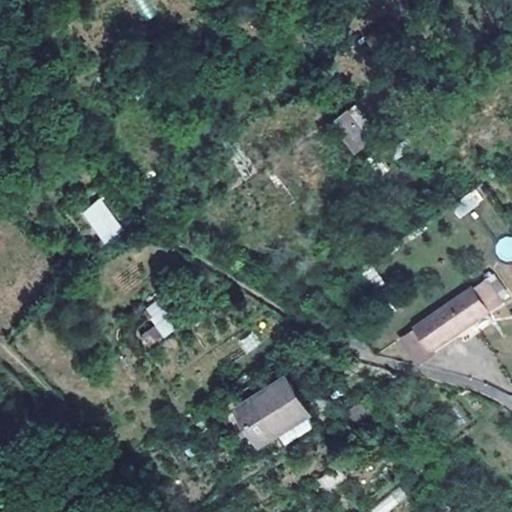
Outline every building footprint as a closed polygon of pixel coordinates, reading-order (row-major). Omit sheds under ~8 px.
[(333,126),(353,154),(367,143),(347,115),(333,126)] [(451,204),(457,216),(483,203),(477,191),(451,204)] [(81,212),(104,244),(124,230),(100,198),(81,212)] [(511,257),(511,237),(495,242),(501,261),(511,257)] [(462,320),(482,307),(484,310),(496,301),(484,286),(401,344),(416,363),(433,352),(430,348),(464,324),(462,320)] [(136,330),(149,348),(176,328),(156,300),(142,310),(150,320),(136,330)] [(307,415),(314,410),(290,376),(272,387),(266,378),(237,398),(244,408),(243,409),(266,443),(307,415)] [(343,412),(351,425),(372,410),(363,397),(343,412)] [(307,415),(311,421),(318,416),(314,410),(307,415)] [(311,421),(307,415),(266,443),(274,454),(306,432),(311,421)]
